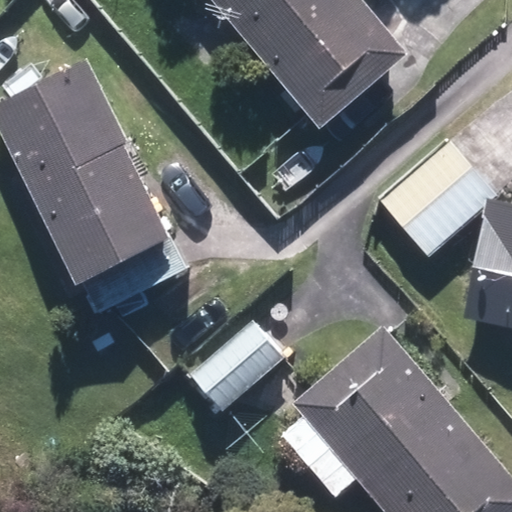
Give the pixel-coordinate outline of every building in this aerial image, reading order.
[(381,0),(231,0),(315,103),(406,31),(381,0)] [(91,57),(12,99),(117,294),(196,253),(91,57)] [(423,257),(489,194),(438,141),(373,204),(423,257)] [(511,197),(497,195),(480,305),(511,309),(511,197)] [(285,348),(253,316),(187,382),(219,414),(285,348)] [(511,511),(511,490),(381,331),(289,406),(375,511),(511,511)]
